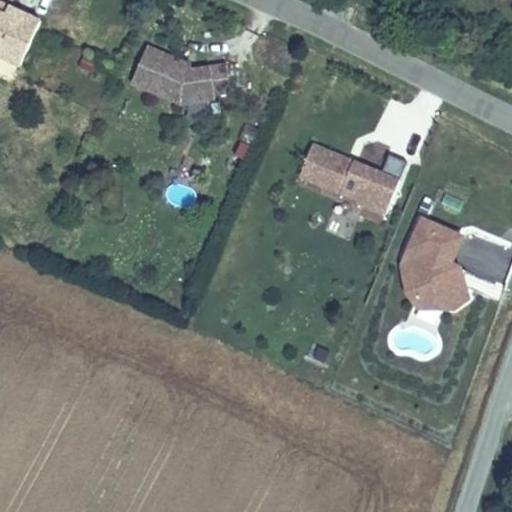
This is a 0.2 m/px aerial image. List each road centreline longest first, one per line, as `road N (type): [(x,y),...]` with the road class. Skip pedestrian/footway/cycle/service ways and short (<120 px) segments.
road 1 (residential): [(511,120),(317,24)]
road 2 (unclassified): [(465,511),(511,375)]
